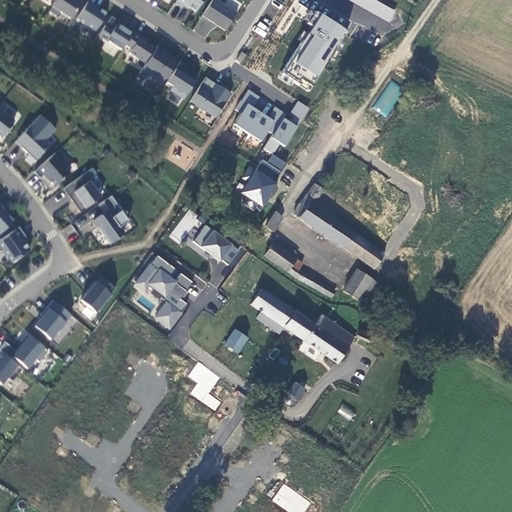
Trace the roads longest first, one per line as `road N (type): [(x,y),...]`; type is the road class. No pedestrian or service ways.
road 1 (unclassified): [(439,0),(286,206),(287,231),(331,264)]
road 2 (residential): [(0,169),(61,254),(55,271),(0,313)]
road 3 (residential): [(130,0),(213,51),(226,47),(258,0)]
road 4 (unclassified): [(169,511),(253,392)]
